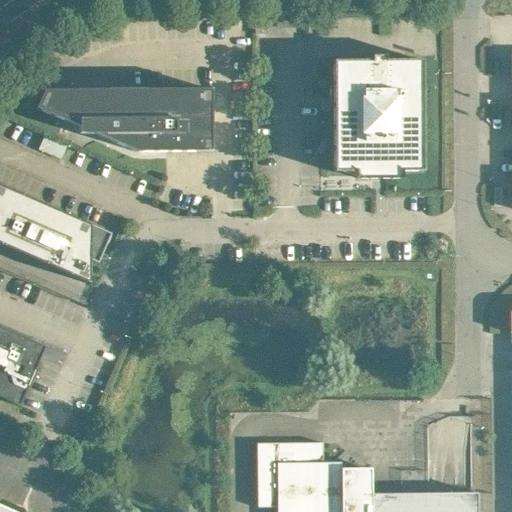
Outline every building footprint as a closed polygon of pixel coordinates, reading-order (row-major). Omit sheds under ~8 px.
[(254,34),(265,34),(264,18),(254,18),(254,34)] [(401,179),(401,172),(423,171),(422,60),(384,60),(384,56),(370,57),(370,60),(332,61),(333,172),(355,172),(355,179),(401,179)] [(35,108),(78,127),(78,134),(94,134),(136,152),(210,152),(210,145),(210,89),(43,90),(35,108)] [(88,280),(88,260),(91,262),(96,264),(97,262),(109,234),(96,228),(88,225),(0,186),(0,245),(89,284),(89,280),(88,280)] [(0,398),(17,406),(37,361),(24,355),(30,342),(0,328),(0,398)] [(340,472),(340,470),(340,462),(322,463),(322,443),(256,444),(257,507),(276,507),(276,511),(476,511),(476,493),(371,494),(371,472),(340,472)]
